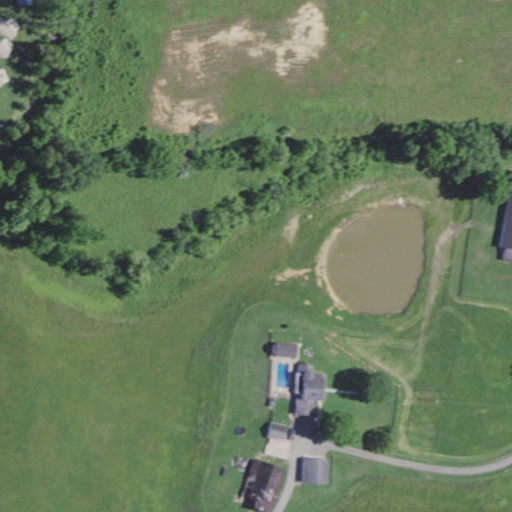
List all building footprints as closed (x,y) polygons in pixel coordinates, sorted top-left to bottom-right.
[(505,261),(511,261),(511,185),(503,249),(507,249),(505,261)] [(296,345),(275,344),(274,357),(296,359),(296,345)] [(325,377),(312,377),(312,365),(296,365),(296,396),(295,396),(295,416),(314,417),(314,402),(325,402),(325,377)] [(284,441),(286,425),(271,424),(269,439),(284,441)] [(328,460),(303,459),(303,484),(328,485),(328,460)] [(241,507),(262,511),(274,511),(286,469),(252,460),(241,507)]
